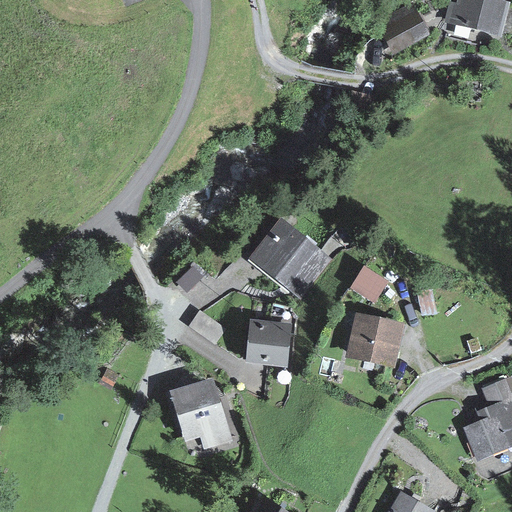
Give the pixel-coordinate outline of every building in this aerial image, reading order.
[(511,6),(511,0),(509,0),(465,0),(463,8),(451,0),(446,23),(505,37),(511,6)] [(426,12),(385,34),(399,58),(440,36),(426,12)] [(322,264),(282,233),(257,265),(298,296),(322,264)] [(235,325),(208,306),(193,326),(221,345),(235,325)] [(358,325),(350,360),(390,370),(398,335),(358,325)] [(286,332),(253,330),(251,366),(284,368),(286,332)] [(210,390),(174,402),(187,441),(203,436),(207,447),(227,440),(210,390)] [(470,427),(482,462),(511,451),(511,415),(505,396),(482,404),(488,421),(470,427)] [(439,511),(413,495),(402,511),(439,511)]
